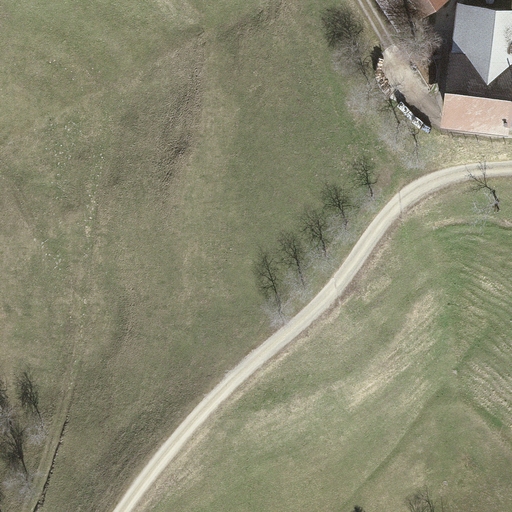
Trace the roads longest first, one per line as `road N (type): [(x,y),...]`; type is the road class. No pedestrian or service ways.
road 1 (track): [(511,169),(413,191),(334,290),(201,410),(121,511)]
road 2 (track): [(511,133),(430,115),(363,0)]
road 3 (track): [(460,0),(444,29),(441,83),(428,113)]
